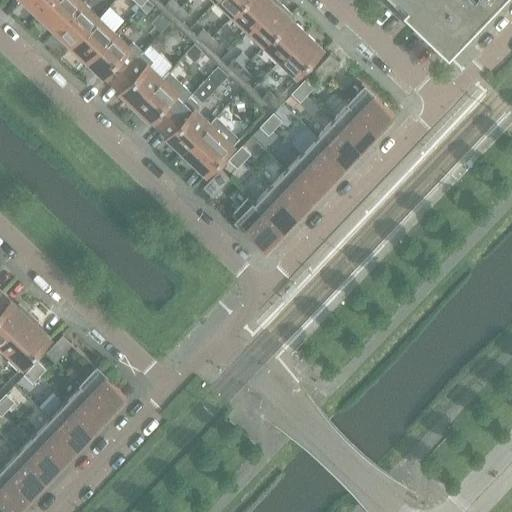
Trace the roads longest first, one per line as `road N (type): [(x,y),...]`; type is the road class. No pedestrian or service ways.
road 1 (residential): [(263,292),(0,42)]
road 2 (residential): [(441,105),(263,292)]
road 3 (residential): [(218,342),(399,511)]
road 4 (residential): [(0,231),(168,391)]
road 5 (residential): [(168,391),(53,511)]
road 6 (residential): [(441,105),(331,0)]
